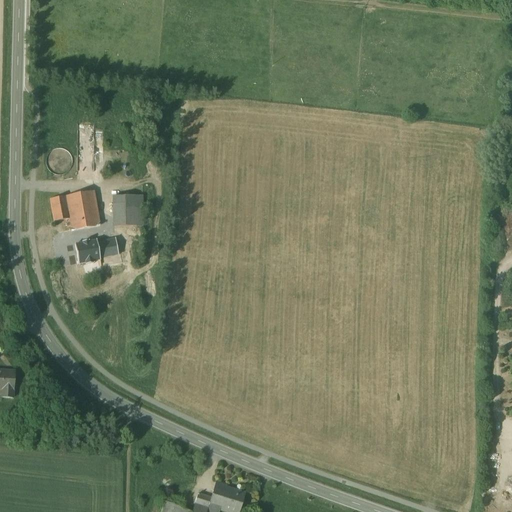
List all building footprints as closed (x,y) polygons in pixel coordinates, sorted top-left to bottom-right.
[(58,151),(55,151),(52,152),(51,153),(49,154),(48,155),(46,157),(45,159),(44,161),(43,163),(43,164),(43,166),(43,168),(43,170),(44,172),(44,173),(45,174),(46,175),(47,177),(49,178),(51,180),(54,181),(58,181),(61,181),(63,180),(64,180),(66,179),(68,177),(69,176),(70,174),(71,172),(72,170),(72,169),(73,166),(72,164),(72,163),(72,161),(71,160),(70,158),(69,156),(68,155),(66,154),(63,152),(60,151),(58,151)] [(91,193),(50,202),(55,225),(71,222),(73,232),(99,226),(91,193)] [(136,196),(113,198),(115,228),(137,227),(136,196)] [(73,232),(72,232),(76,248),(104,242),(100,225),(73,232)] [(13,373),(0,371),(0,387),(2,388),(1,397),(11,398),(13,373)] [(227,486),(216,482),(211,498),(208,509),(216,511),(218,511),(219,511),(223,511),(239,511),(245,493),(226,488),(227,486)] [(211,498),(198,494),(192,511),(206,511),(207,509),(208,509),(211,498)] [(185,502),(166,496),(161,511),(190,511),(183,510),(185,502)]
